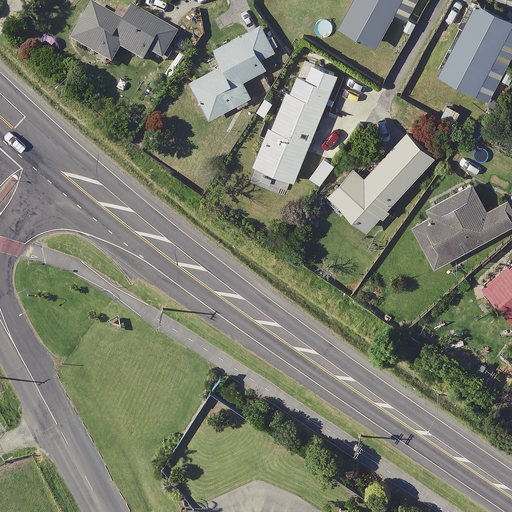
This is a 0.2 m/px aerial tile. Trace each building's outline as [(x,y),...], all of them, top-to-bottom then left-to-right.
[(412,0),(349,0),(336,25),(373,45),(391,10),(404,17),(412,0)] [(511,46),(511,23),(470,2),(434,72),(473,92),(492,57),(503,63),(511,46)] [(112,22),(86,7),(66,42),(106,65),(114,51),(137,64),(143,53),(157,61),(172,36),(120,7),(112,22)] [(272,49),(258,22),(209,47),(217,62),(185,79),(206,117),(248,95),(240,79),(263,67),(258,56),(272,49)] [(329,88),(294,73),(286,91),(282,89),(251,163),(291,180),(329,88)] [(151,106),(132,94),(121,112),(140,124),(151,106)] [(444,100),(435,114),(451,124),(460,110),(444,100)] [(431,156),(405,132),(360,179),(348,168),(325,192),(364,229),(431,156)] [(406,223),(430,268),(511,223),(511,210),(504,196),(486,206),(471,179),(422,205),(426,213),(406,223)] [(511,257),(479,285),(508,319),(511,315),(511,257)]
